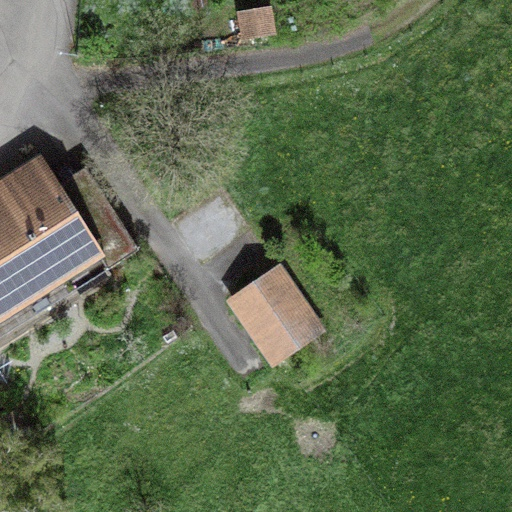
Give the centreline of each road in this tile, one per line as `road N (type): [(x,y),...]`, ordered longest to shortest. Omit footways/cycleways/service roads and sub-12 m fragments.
road 1 (track): [(412,0),(361,33),(309,52),(76,80),(32,71)]
road 2 (residential): [(0,120),(39,58),(52,9)]
